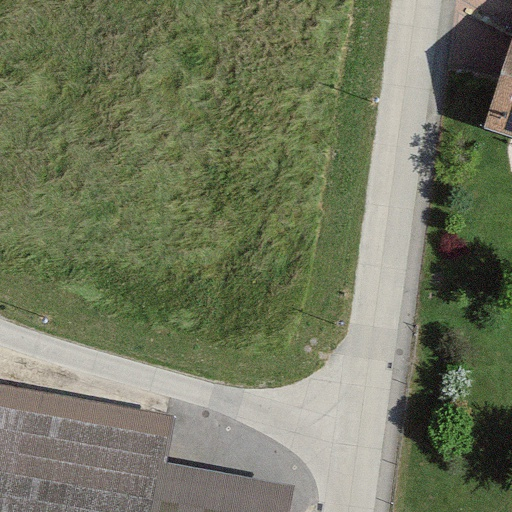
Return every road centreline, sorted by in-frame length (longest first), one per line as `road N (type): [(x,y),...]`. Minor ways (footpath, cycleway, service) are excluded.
road 1 (residential): [(426,0),(363,425)]
road 2 (residential): [(0,333),(115,378),(268,416),(363,425)]
